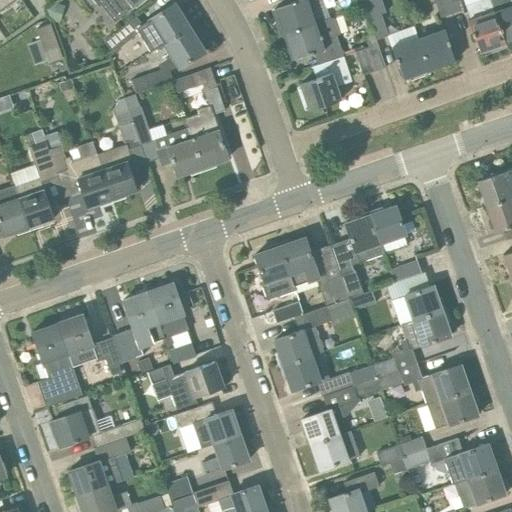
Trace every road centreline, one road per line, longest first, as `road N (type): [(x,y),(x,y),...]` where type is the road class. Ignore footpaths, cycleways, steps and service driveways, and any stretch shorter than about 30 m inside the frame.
road 1 (residential): [(298,511),(204,235)]
road 2 (residential): [(511,396),(428,157)]
road 3 (residential): [(280,148),(511,70)]
road 4 (residential): [(0,306),(204,235)]
road 5 (residential): [(280,148),(246,48),(217,0)]
road 6 (residential): [(50,511),(0,367)]
road 7 (residential): [(296,202),(428,157)]
